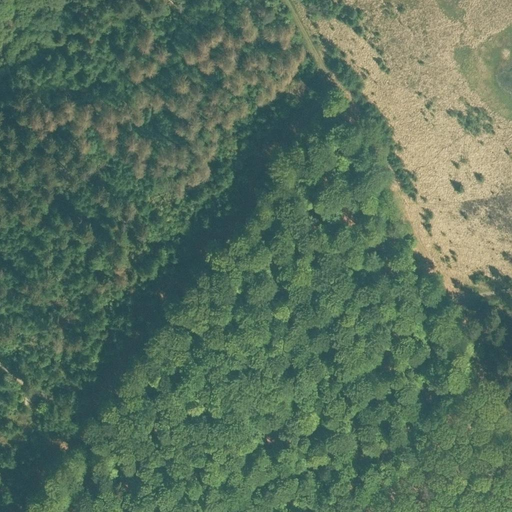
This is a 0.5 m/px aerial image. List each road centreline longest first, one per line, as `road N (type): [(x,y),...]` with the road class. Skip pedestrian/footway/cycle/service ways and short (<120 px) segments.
road 1 (track): [(285,0),(335,91),(19,511)]
road 2 (track): [(511,409),(335,91)]
